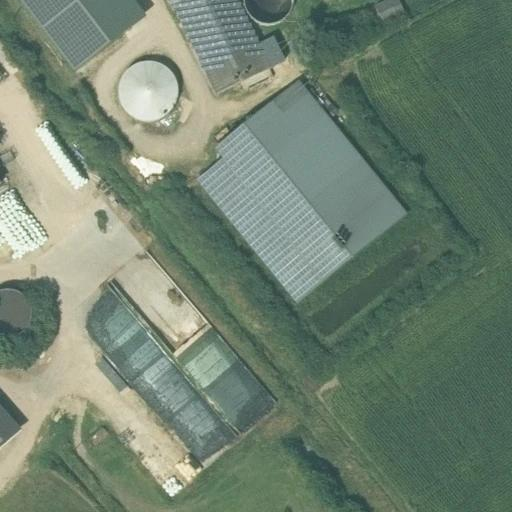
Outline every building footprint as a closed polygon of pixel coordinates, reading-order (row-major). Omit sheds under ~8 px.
[(17,0),(72,74),(146,19),(131,0),(17,0)] [(269,69),(235,0),(171,0),(218,94),(269,69)] [(290,12),(292,3),(290,0),(243,0),(243,3),(245,13),(251,20),(258,26),(268,27),(277,25),(285,20),(290,12)] [(401,0),(387,0),(377,5),(384,21),(406,10),(401,0)] [(134,118),(149,122),(164,118),(174,107),(178,92),(173,78),(163,68),(148,64),(134,68),(123,79),(120,94),(124,108),(134,118)] [(225,160),(198,181),(298,303),(406,216),(306,93),(280,114),(272,104),(216,150),(225,160)] [(30,324),(31,315),(30,306),(24,298),(16,293),(7,292),(0,293),(0,337),(8,339),(17,337),(25,332),(30,324)] [(0,448),(16,435),(0,417),(0,448)]
